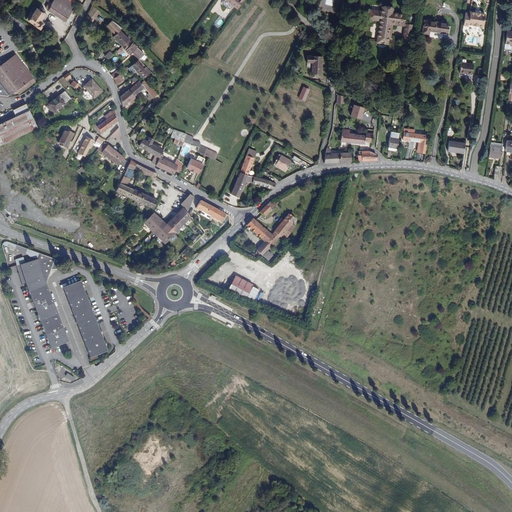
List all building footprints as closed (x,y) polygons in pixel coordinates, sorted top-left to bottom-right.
[(64,22),(69,16),(63,11),(66,5),(56,0),(54,0),(53,1),(50,0),(49,2),(45,8),(48,9),(47,11),(64,22)] [(63,11),(69,16),(75,6),(66,0),(45,0),(49,2),(50,0),(53,1),(54,0),(56,0),(66,5),(63,11)] [(225,0),(237,9),(243,0),(225,0)] [(367,19),(380,21),(381,12),(387,13),(388,13),(388,12),(394,13),(395,8),(393,6),(387,5),(382,6),(382,9),(369,8),(367,19)] [(99,11),(93,6),(89,13),(96,17),(99,11)] [(36,24),(40,28),(42,28),(43,25),(43,23),(42,23),(40,22),(45,14),(43,13),(45,10),(44,10),(40,7),(39,9),(36,8),(33,13),(31,11),(27,17),(37,23),(36,24)] [(469,13),(465,12),(463,25),(467,26),(468,24),(472,25),(473,26),(476,27),(477,26),(482,27),(484,14),(480,13),(474,12),(469,11),(469,13)] [(378,37),(384,38),(387,13),(381,12),(380,21),(378,37)] [(387,13),(384,38),(387,38),(389,24),(394,25),(394,23),(402,24),(404,14),(394,13),(388,12),(388,13),(387,13)] [(89,13),(86,19),(93,22),(96,17),(89,13)] [(26,19),(40,28),(36,24),(37,23),(27,17),(26,19)] [(112,32),(109,34),(122,47),(129,39),(120,30),(122,29),(112,20),(107,26),(112,32)] [(423,20),(421,33),(428,34),(429,31),(446,34),(448,23),(423,20)] [(384,38),(378,37),(377,43),(389,45),(390,40),(393,38),(394,25),(389,24),(387,38),(384,38)] [(405,27),(403,40),(409,41),(411,28),(405,27)] [(129,39),(122,47),(125,50),(130,55),(132,52),(133,51),(140,58),(144,54),(129,39)] [(110,50),(105,56),(108,59),(114,54),(110,50)] [(133,51),(132,52),(139,59),(140,58),(133,51)] [(15,56),(4,63),(24,90),(35,82),(15,56)] [(307,56),(307,62),(312,63),(312,73),(321,73),(321,57),(307,56)] [(143,79),(151,72),(139,60),(131,65),(136,70),(143,79)] [(469,74),(470,64),(460,62),(459,73),(469,74)] [(4,63),(0,66),(0,95),(8,97),(8,95),(10,95),(16,91),(19,94),(24,90),(4,63)] [(117,70),(111,74),(113,78),(119,74),(117,70)] [(119,74),(113,78),(117,84),(123,79),(119,74)] [(144,87),(153,97),(157,93),(144,79),(141,83),(144,87)] [(92,80),(84,87),(94,99),(102,92),(92,80)] [(73,81),(70,85),(77,90),(80,87),(73,81)] [(139,81),(128,89),(134,96),(144,87),(141,83),(139,81)] [(310,89),(304,86),(299,98),(306,100),(310,89)] [(128,89),(121,96),(123,106),(128,101),(130,104),(136,98),(134,96),(128,89)] [(46,106),(50,112),(52,114),(54,112),(55,112),(71,100),(64,91),(45,106),(46,106)] [(0,145),(37,128),(26,104),(13,111),(15,117),(0,124),(0,145)] [(140,104),(134,112),(138,115),(144,107),(140,104)] [(363,108),(353,105),(350,116),(360,120),(363,108)] [(117,122),(117,120),(111,111),(104,116),(106,119),(97,127),(101,133),(117,122)] [(146,123),(153,115),(149,112),(142,120),(146,123)] [(425,153),(427,135),(414,133),(414,130),(404,128),(402,140),(420,143),(418,152),(425,153)] [(175,138),(184,142),(186,134),(173,129),(170,136),(175,138)] [(349,129),(342,129),(340,142),(364,144),(365,142),(371,143),(373,133),(365,132),(365,135),(353,134),(351,133),(349,133),(349,129)] [(60,146),(66,148),(73,133),(68,131),(67,132),(64,130),(58,143),(61,144),(60,146)] [(398,133),(390,132),(389,137),(388,147),(387,150),(394,151),(396,150),(396,148),(396,146),(397,146),(398,142),(397,142),(397,138),(398,133)] [(94,140),(86,137),(78,154),(83,156),(85,152),(87,152),(89,148),(90,148),(94,140)] [(41,138),(7,173),(49,216),(84,181),(41,138)] [(150,144),(152,141),(148,138),(146,141),(142,139),(139,146),(148,151),(148,150),(149,151),(150,149),(148,148),(150,144)] [(455,151),(457,152),(459,142),(449,141),(447,151),(455,152),(455,151)] [(97,150),(117,166),(123,157),(104,142),(97,150)] [(490,146),(488,157),(493,158),(492,159),(493,160),(494,160),(496,159),(496,158),(500,159),(502,148),(502,144),(490,142),(490,146)] [(156,164),(160,156),(162,150),(150,144),(148,148),(150,149),(149,151),(155,154),(151,161),(156,164)] [(215,160),(217,154),(199,145),(199,146),(198,151),(206,155),(215,160)] [(330,149),(326,148),(324,154),(325,154),(324,163),(350,162),(350,152),(345,152),(330,153),(330,149)] [(376,153),(370,151),(369,150),(358,151),(358,155),(358,161),(378,160),(378,156),(376,156),(376,153)] [(246,155),(239,172),(247,175),(253,161),(254,162),(255,160),(253,159),(254,158),(252,157),(246,155)] [(291,161),(281,155),(275,165),(285,171),(291,161)] [(155,165),(173,174),(175,169),(177,166),(173,164),(160,156),(156,164),(155,165)] [(196,161),(195,161),(192,172),(194,173),(194,172),(198,174),(203,165),(202,164),(204,159),(198,156),(196,161)] [(173,164),(177,166),(175,169),(180,172),(184,165),(178,159),(177,159),(173,164)] [(195,161),(191,159),(186,168),(190,170),(189,171),(192,172),(195,161)] [(134,163),(131,161),(130,163),(128,166),(127,169),(133,170),(134,169),(138,172),(139,171),(141,167),(140,166),(137,164),(134,163)] [(139,171),(144,174),(148,176),(152,177),(155,177),(156,174),(154,173),(151,171),(147,170),(143,168),(141,167),(139,171)] [(247,175),(239,172),(230,193),(238,197),(245,181),(252,183),(253,177),(248,176),(247,175)] [(129,198),(133,190),(132,190),(126,187),(130,179),(123,176),(116,192),(129,198)] [(261,185),(272,189),(275,184),(270,181),(268,180),(263,178),(259,177),(256,177),(257,184),(261,185)] [(139,203),(152,209),(156,201),(143,195),(133,190),(129,198),(134,201),(133,203),(138,205),(139,203)] [(180,204),(186,213),(193,197),(190,194),(180,204)] [(221,222),(225,214),(200,200),(196,208),(202,211),(200,214),(209,219),(210,216),(221,222)] [(266,205),(259,212),(262,214),(260,216),(264,218),(266,216),(265,216),(271,210),(276,206),(277,204),(274,201),(272,203),(271,202),(271,201),(266,205)] [(154,212),(143,223),(151,231),(164,243),(190,217),(186,213),(182,208),(166,224),(162,220),(154,212)] [(94,209),(82,225),(117,252),(130,235),(126,232),(125,233),(94,209)] [(274,232),(280,237),(285,241),(290,234),(287,231),(296,219),(289,214),(274,232)] [(253,218),(247,226),(262,239),(267,231),(253,218)] [(267,231),(262,239),(264,241),(265,242),(271,247),(277,240),(272,235),(267,231)] [(271,247),(265,242),(261,246),(267,252),(271,247)] [(257,251),(260,253),(263,256),(267,252),(261,246),(257,251)] [(48,281),(56,259),(40,253),(38,258),(21,263),(16,265),(22,284),(26,283),(50,347),(68,340),(46,281),(48,281)] [(81,279),(64,286),(90,356),(108,350),(81,279)] [(231,285),(229,289),(246,298),(250,290),(233,281),(231,285)] [(227,284),(223,293),(226,295),(229,289),(231,285),(227,284)]
